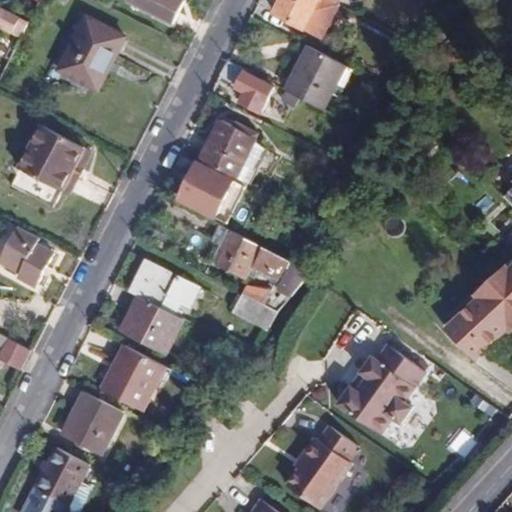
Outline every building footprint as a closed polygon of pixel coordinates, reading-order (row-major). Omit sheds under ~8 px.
[(128,0),(173,23),(185,0),(128,0)] [(342,4),(340,3),(333,0),(282,0),(276,14),(324,39),(342,4)] [(30,21),(0,5),(0,25),(22,37),(30,21)] [(100,90),(127,37),(88,16),(60,70),(100,90)] [(435,41),(441,48),(451,39),(444,32),(435,41)] [(473,88),(485,76),(451,39),(441,48),(438,51),(473,88)] [(349,66),(310,46),(287,91),(326,110),(349,66)] [(276,87),(246,72),(237,89),(246,93),(241,103),(263,114),(276,87)] [(200,158),(252,184),(270,148),(260,141),(261,139),(235,126),(220,119),(200,158)] [(235,126),(261,139),(264,134),(238,121),(235,126)] [(42,124),(12,186),(55,208),(65,189),(72,192),(80,175),(82,176),(87,167),(85,166),(93,149),(42,124)] [(236,181),(199,163),(181,199),(211,214),(214,208),(220,211),(236,181)] [(316,217),(332,225),(342,206),(326,198),(316,217)] [(217,263),(233,231),(220,224),(211,241),(220,246),(213,260),(217,263)] [(39,243),(42,237),(20,226),(0,261),(21,273),(19,277),(38,287),(56,253),(39,243)] [(244,292),(280,311),(281,309),(314,271),(233,231),(217,263),(248,278),(255,265),(284,280),(280,287),(276,285),(273,292),(246,288),(244,292)] [(328,275),(342,285),(361,262),(348,252),(328,275)] [(134,293),(141,296),(177,315),(182,304),(191,308),(202,287),(180,275),(177,281),(172,278),(175,273),(151,260),(134,293)] [(511,266),(511,267),(509,264),(475,294),(479,298),(446,328),(477,361),(509,331),(511,334),(511,333),(511,266)] [(270,332),(280,311),(244,292),(233,313),(270,332)] [(168,356),(186,319),(177,315),(141,296),(122,332),(168,356)] [(24,368),(33,351),(0,333),(0,343),(6,347),(1,357),(24,368)] [(360,390),(354,386),(341,403),(384,435),(397,418),(405,424),(416,408),(408,402),(430,372),(392,344),(381,359),(376,356),(365,372),(371,376),(360,390)] [(145,412),(168,366),(127,345),(104,391),(145,412)] [(365,372),(354,386),(360,390),(371,376),(365,372)] [(104,456),(126,412),(86,392),(64,436),(104,456)] [(308,459),(301,468),(290,484),(319,505),(326,504),(356,463),(351,460),(362,446),(333,425),(323,439),(318,436),(304,456),(308,459)] [(463,460),(477,441),(461,429),(447,447),(463,460)] [(83,484),(93,465),(59,448),(39,490),(40,490),(29,511),(65,511),(69,504),(73,506),(71,510),(74,511),(83,511),(94,490),(83,484)] [(297,465),(301,468),(308,459),(304,456),(297,465)] [(282,511),(264,498),(253,511),(282,511)]
